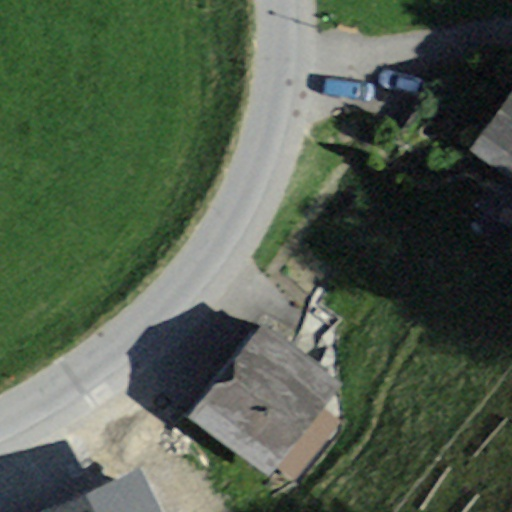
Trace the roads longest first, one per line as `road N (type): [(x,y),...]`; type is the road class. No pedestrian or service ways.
road 1 (unclassified): [(0,418),(41,402),(138,339),(237,228),(283,127),(294,0)]
road 2 (track): [(511,53),(288,70)]
